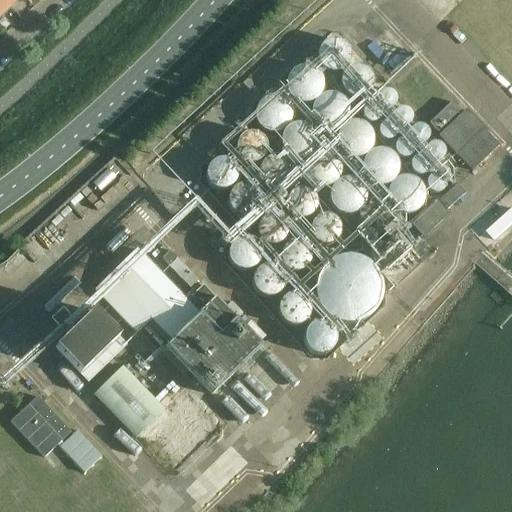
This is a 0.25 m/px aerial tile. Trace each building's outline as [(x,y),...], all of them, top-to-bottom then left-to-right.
[(18,0),(0,0),(0,2),(7,11),(18,0)] [(317,60),(318,64),(319,68),(322,72),(325,75),(329,77),(333,78),(338,77),(342,76),(346,73),(349,70),(350,66),(351,61),(351,57),(349,53),(347,49),(343,46),(339,44),(335,44),(331,44),(326,45),(323,48),(320,51),(318,55),(317,60)] [(285,87),(286,92),(287,97),(290,101),(294,104),(298,106),(303,107),(308,107),(313,105),(317,102),(320,98),(322,94),(323,89),(322,84),(321,80),(318,75),(314,72),(310,70),(305,69),(300,70),(295,72),(291,74),(288,78),(286,83),(285,87)] [(341,85),(342,90),(343,94),(346,98),(349,100),(353,102),(357,103),(362,103),(366,101),(370,99),(373,95),(374,91),(375,87),(375,82),(373,78),(371,75),(367,72),(363,70),(359,69),(355,69),(350,71),(347,74),(344,77),(342,81),(341,85)] [(377,102),(377,104),(378,106),(379,109),(381,110),(383,111),(386,112),(388,111),(390,110),(392,109),(394,107),(395,105),(395,103),(395,100),(394,98),(393,96),(391,94),(389,93),(387,93),(384,93),(382,94),(380,95),(378,97),(377,99),(377,102)] [(311,115),(311,120),(313,125),(316,129),(319,132),(324,134),(329,135),(333,135),(338,133),(342,130),(345,126),(347,122),(348,117),(348,112),(346,108),(343,104),(340,100),(335,98),(330,97),(325,98),(321,100),(317,102),(314,106),(311,111),(311,115)] [(255,119),(255,124),(257,128),(260,132),(264,135),(268,137),(273,138),(278,138),(283,136),(287,133),(290,130),(292,125),(293,120),(292,115),(291,111),(288,107),(284,104),(280,102),(275,101),(270,101),(265,103),(261,106),(258,109),(256,114),(255,119)] [(459,112),(450,103),(428,125),(437,134),(459,112)] [(361,117),(361,119),(362,122),(364,123),(366,125),(368,126),(370,126),(373,126),(375,125),(377,124),(378,122),(379,120),(380,118),(380,115),(379,113),(377,111),(376,109),(373,108),(371,108),(369,108),(366,109),(364,110),(363,112),(362,114),(361,117)] [(466,110),(437,137),(472,174),(501,147),(466,110)] [(393,120),(393,122),(394,124),(396,126),(398,128),(400,129),(402,129),(405,129),(407,128),(409,127),(410,125),(411,123),(412,121),(412,118),(411,116),(409,114),(408,112),(405,111),(403,111),(401,111),(398,112),(396,113),(395,115),(394,117),(393,120)] [(378,134),(378,136),(379,139),(380,141),(382,142),(384,143),(387,144),(389,143),(391,143),(393,141),(395,139),(396,137),(396,135),(396,132),(395,130),(394,128),(392,126),(390,125),(388,125),(385,125),(383,126),(381,127),(379,129),(378,132),(378,134)] [(336,143),(337,148),(338,153),(341,157),(345,160),(349,162),(354,163),(359,163),(364,161),(368,158),(371,154),(373,150),(374,145),(373,140),(372,136),(369,132),(365,128),(361,126),(356,126),(351,126),(346,128),(342,130),(339,134),(337,139),(336,143)] [(281,147),(281,152),(283,157),(286,161),(290,164),(294,166),(299,167),(304,166),(309,165),(313,162),(316,158),(318,154),(319,149),(318,144),(317,139),(314,135),(310,132),(306,130),(301,129),(296,129),(291,131),(287,134),(284,138),(282,142),(281,147)] [(410,138),(411,140),(411,142),(413,144),(415,146),(417,147),(419,147),(422,147),(424,146),(426,145),(428,143),(429,141),(429,138),(429,136),(428,134),(427,132),(425,130),(423,129),(420,129),(418,129),(415,130),(413,131),(412,133),(411,135),(410,138)] [(235,154),(236,158),(237,162),(240,166),(243,169),(247,171),(252,171),(256,171),(260,169),(264,167),(267,163),(269,159),(269,155),(269,151),(268,146),(265,143),(262,140),(258,138),(253,137),(249,138),(245,139),(241,142),(238,145),(236,149),(235,154)] [(395,152),(395,155),(396,157),(397,159),(399,160),(402,161),(404,162),(406,162),(409,161),(411,159),(412,158),(413,155),(414,153),(413,151),(413,148),(411,146),(409,145),(407,144),(405,143),(402,144),(400,144),(398,146),(397,148),(395,150),(395,152)] [(426,155),(426,157),(427,160),(428,162),(430,163),(433,164),(435,165),(437,164),(440,164),(442,162),(443,160),(444,158),(445,156),(444,153),(444,151),(442,149),(440,147),(438,146),(436,146),(433,146),(431,147),(429,148),(427,150),(426,153),(426,155)] [(362,171),(363,176),(364,181),(367,185),(371,188),(375,190),(380,191),(385,191),(390,189),(394,186),(397,182),(399,178),(400,173),(399,168),(398,164),(395,160),(391,156),(387,154),(382,154),(377,154),(372,156),(368,158),(365,162),(363,167),(362,171)] [(307,175),(308,179),(309,183),(312,187),(315,190),(319,192),(323,192),(328,192),(332,190),(336,188),(339,184),(340,180),(341,176),(341,172),(339,167),(337,164),(333,161),(329,159),(325,158),(321,159),(316,160),(313,163),(310,166),(308,170),(307,175)] [(410,170),(410,172),(411,174),(412,176),(414,178),(416,179),(419,179),(421,179),(423,178),(425,177),(427,175),(428,173),(428,171),(428,168),(427,166),(426,164),(424,162),(422,161),(420,161),(417,161),(415,162),(413,163),(411,165),(410,167),(410,170)] [(260,178),(260,182),(262,186),(264,190),(268,193),(272,195),(276,196),(281,195),(285,194),(288,191),(291,188),(293,184),(294,179),(294,175),(292,171),(290,167),(286,164),(282,162),(278,162),(273,162),(269,164),(265,166),(263,169),(261,173),(260,178)] [(206,179),(206,184),(208,188),(210,192),(214,194),(218,196),(222,197),(227,197),(231,195),(235,193),(237,189),(239,185),(240,181),(240,176),(238,172),(236,169),(232,166),(228,164),(224,163),(219,163),(215,165),(212,168),(209,171),(207,175),(206,179)] [(426,187),(426,190),(427,192),(429,194),(431,196),(433,197),(435,197),(438,197),(440,196),(442,195),(443,193),(444,191),(445,188),(445,186),(444,184),(442,182),(441,180),(438,179),(436,179),(434,179),(431,180),(429,181),(428,183),(427,185),(426,187)] [(388,200),(389,205),(390,209),(393,213),(397,217),(401,219),(406,219),(411,219),(416,217),(420,215),(423,211),(425,206),(426,202),(425,197),(424,192),(421,188),(417,185),(413,183),(408,182),(403,182),(398,184),(394,187),(391,191),(389,195),(388,200)] [(329,202),(330,207),(331,211),(334,215),(338,219),(342,221),(347,221),(352,221),(357,219),(361,217),(364,213),(366,208),(367,204),(366,199),(365,194),(362,190),(358,187),(354,185),(349,184),(344,184),(339,186),(335,189),(332,193),(330,197),(329,202)] [(465,194),(456,185),(439,202),(447,211),(465,194)] [(228,206),(229,210),(230,214),(233,218),(236,221),(240,223),(245,224),(249,223),(253,222),(257,219),(260,216),(262,212),(262,207),(262,203),(261,199),(258,195),(255,192),(251,190),(246,190),(242,190),(238,191),(234,194),(231,197),(229,201),(228,206)] [(285,209),(286,213),(287,217),(290,221),(293,224),(297,226),(301,227),(306,226),(310,225),(314,222),(317,219),(319,215),(319,210),(319,206),(317,202),(315,198),(311,195),(307,193),(303,193),(299,193),(294,194),(291,197),(288,200),(286,204),(285,209)] [(511,206),(505,199),(496,206),(500,210),(505,216),(511,223),(511,206)] [(410,226),(422,239),(448,216),(436,203),(410,226)] [(511,223),(505,216),(487,233),(495,241),(511,225),(511,223)] [(257,236),(257,241),(259,245),(261,249),(265,252),(269,253),(273,254),(278,254),(282,252),(285,250),(288,246),(290,242),(291,238),(291,234),(289,229),(287,226),(283,223),(279,221),(275,220),(270,221),(266,222),(262,225),(260,228),(258,232),(257,236)] [(311,236),(311,240),(312,244),(315,248),(318,251),(322,253),(327,254),(331,253),(335,252),(339,249),(342,246),(344,242),(345,237),(344,233),(343,229),(340,225),(337,222),(333,220),(328,220),(324,220),(320,221),(316,224),(313,227),(311,231),(311,236)] [(478,223),(469,231),(486,249),(495,241),(487,233),(478,223)] [(231,261),(231,265),(233,269),(235,273),(238,276),(242,278),(247,279),(251,278),(255,277),(259,274),(262,271),(264,267),(265,262),(264,258),(263,254),(260,250),(257,247),(253,245),(248,245),(244,245),(240,247),(236,249),(233,252),(231,256),(231,261)] [(282,263),(282,268),(284,272),(286,275),(290,278),(294,280),(298,281),(303,281),(307,279),(311,276),(313,273),(315,269),(316,265),(316,260),(314,256),(312,252),(308,250),(304,248),(300,247),(295,247),(291,249),(288,251),(285,255),(283,259),(282,263)] [(261,348),(214,299),(202,287),(186,302),(136,250),(93,291),(134,334),(148,321),(170,343),(164,348),(211,397),(261,348)] [(169,252),(160,260),(189,290),(198,281),(169,252)] [(318,295),(319,304),(322,312),(327,319),(333,324),(341,328),(350,330),(358,329),(367,326),(374,321),(379,314),(383,306),(385,298),(384,289),(381,281),(376,274),(369,268),(361,265),(353,263),(344,264),(336,267),(329,272),(323,278),(319,286),(318,295)] [(253,287),(254,291),(255,295),(258,299),(261,302),(265,304),(270,304),(274,304),(278,303),(282,300),(285,297),(287,293),(287,288),(287,284),(285,280),(283,276),(280,273),(275,271),(271,270),(267,271),(262,272),(259,275),(256,278),(254,282),(253,287)] [(279,315),(280,319),(281,323),(284,327),(287,330),(291,332),(296,332),(300,332),(304,331),(308,328),(311,325),(313,321),(314,316),(313,312),(312,308),(309,304),(306,301),(302,299),(297,298),(293,299),(289,300),(285,303),(282,306),(280,310),(279,315)] [(54,350),(79,376),(118,338),(93,313),(54,350)] [(305,345),(305,349),(307,353),(309,357),(313,360),(317,362),(321,362),(326,362),(330,361),(333,358),(336,355),(338,351),(339,346),(339,342),(337,338),(334,334),(331,331),(327,329),(323,328),(318,329),(314,330),(310,333),(307,336),(306,340),(305,345)] [(122,368),(92,396),(134,440),(163,412),(122,368)] [(70,434),(36,398),(10,424),(44,459),(70,434)]
